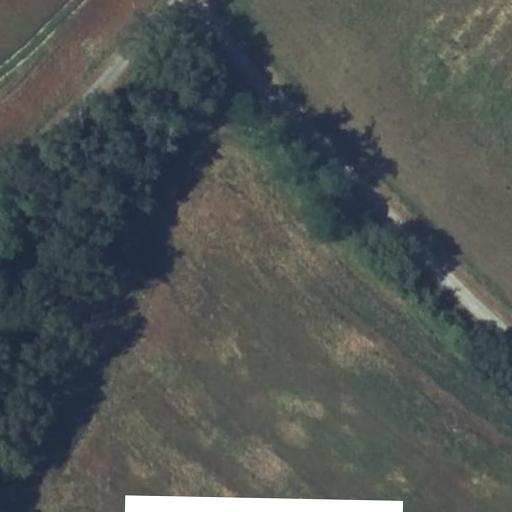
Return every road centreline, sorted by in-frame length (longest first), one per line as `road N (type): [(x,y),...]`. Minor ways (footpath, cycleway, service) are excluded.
road 1 (unclassified): [(196,0),(384,208),(511,332)]
road 2 (unclassified): [(0,155),(57,124),(170,7),(186,0)]
